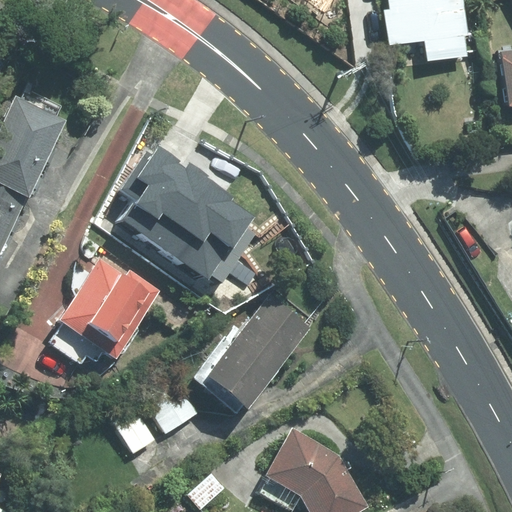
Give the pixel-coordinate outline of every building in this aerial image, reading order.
[(455,0),(379,0),(381,13),(374,14),(379,47),(415,42),(418,62),(458,57),(455,36),(460,36),(455,0)] [(511,105),(511,51),(491,54),(497,108),(511,105)] [(4,98),(0,106),(0,192),(13,199),(54,124),(4,98)] [(138,196),(123,218),(212,279),(257,215),(157,146),(127,189),(138,196)] [(0,228),(13,200),(0,193),(0,228)] [(92,261),(46,323),(101,363),(152,293),(123,271),(117,279),(92,261)] [(189,381),(229,415),(303,330),(263,296),(189,381)] [(177,383),(145,403),(164,434),(197,414),(177,383)] [(130,404),(107,419),(130,453),(153,438),(130,404)] [(254,477),(289,497),(297,511),(353,511),(361,508),(332,457),(283,429),(254,477)] [(224,488),(208,471),(184,492),(200,510),(224,488)]
